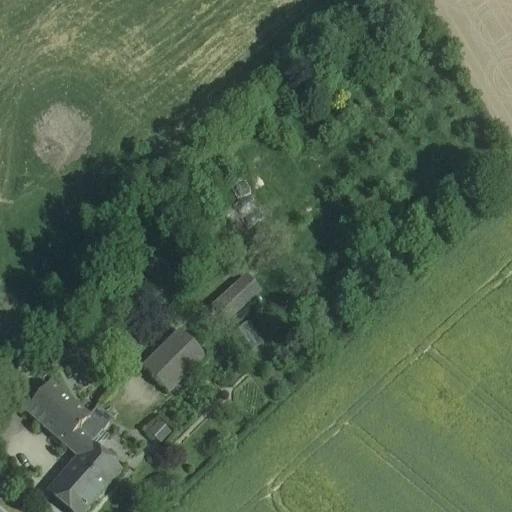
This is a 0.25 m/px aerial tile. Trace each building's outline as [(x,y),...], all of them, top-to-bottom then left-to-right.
[(224,327),(261,293),(244,275),(207,309),(224,327)] [(147,312),(154,327),(173,318),(166,304),(147,312)] [(182,333),(145,369),(167,392),(204,356),(182,333)] [(12,340),(1,350),(19,368),(29,358),(12,340)] [(90,499),(80,511),(88,511),(117,476),(90,454),(77,444),(92,426),(50,392),(25,425),(72,461),(60,476),(90,499)] [(105,436),(92,426),(77,444),(90,454),(105,436)] [(60,476),(42,501),(56,511),(80,511),(90,499),(60,476)]
